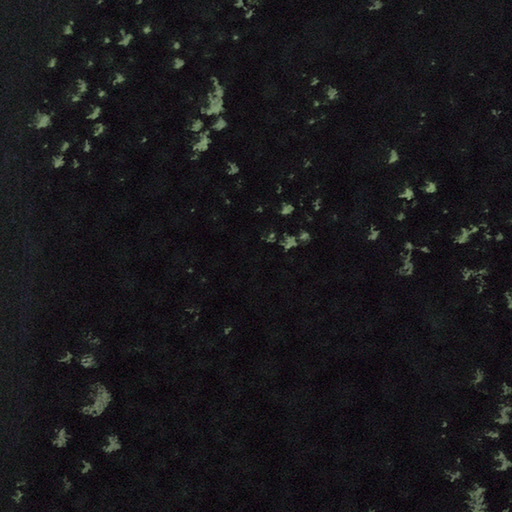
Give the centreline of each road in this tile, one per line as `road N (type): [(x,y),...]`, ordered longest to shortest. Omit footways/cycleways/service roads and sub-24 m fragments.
road 1 (track): [(0,238),(17,397),(0,477)]
road 2 (track): [(33,0),(32,99),(0,234)]
